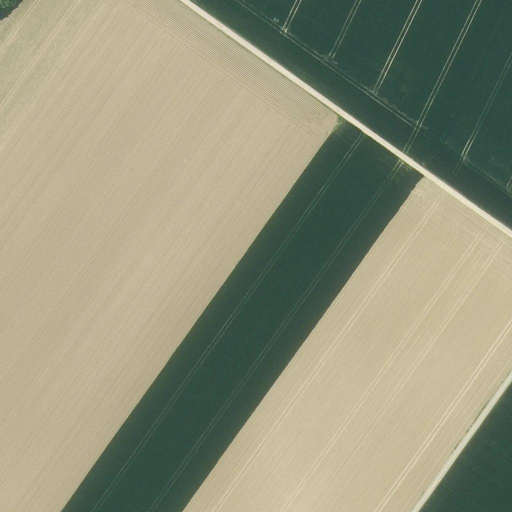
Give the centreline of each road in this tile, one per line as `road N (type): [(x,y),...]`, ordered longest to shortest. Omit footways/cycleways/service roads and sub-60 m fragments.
road 1 (track): [(511,235),(182,0),(0,2)]
road 2 (track): [(511,375),(414,511)]
